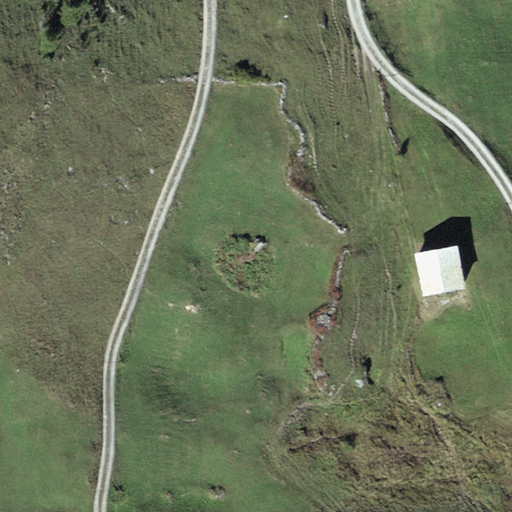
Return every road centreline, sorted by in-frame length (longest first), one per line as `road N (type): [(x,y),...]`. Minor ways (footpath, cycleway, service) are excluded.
road 1 (track): [(213,0),(217,26),(194,139),(111,378),(102,511)]
road 2 (track): [(511,196),(449,120),(398,84),(367,46),(355,0)]
